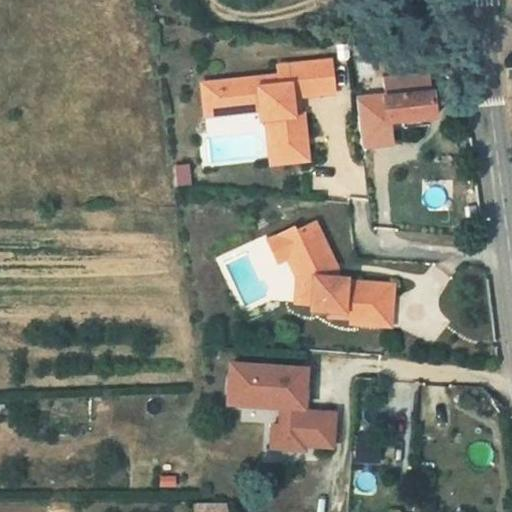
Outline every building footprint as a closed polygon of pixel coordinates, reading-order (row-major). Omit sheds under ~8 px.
[(291,118),(301,117),(303,139),(328,138),(322,92),(313,94),(310,73),(348,69),(345,39),(293,44),(294,52),(256,56),(257,64),(236,65),(238,90),(283,86),(284,96),(289,96),(291,118)] [(403,97),(449,91),(446,67),(442,67),(440,53),(412,56),(413,71),(400,72),(403,97)] [(235,58),(222,60),(225,92),(238,90),(236,65),(257,64),(256,56),(235,58)] [(303,139),(301,117),(291,118),(294,140),(303,139)] [(315,198),(273,223),(284,242),(289,239),(296,235),(308,252),(301,256),(299,287),(316,289),(316,294),(335,295),(334,301),(354,302),(354,295),(395,297),(398,267),(357,264),(358,254),(344,254),(336,242),(342,238),(315,198)] [(289,239),(301,256),(308,252),(296,235),(289,239)] [(394,310),(395,297),(354,295),(354,302),(354,308),(394,310)] [(318,351),(243,345),(240,384),(293,388),(290,425),(344,429),(346,396),(315,394),(318,351)] [(239,511),(236,493),(205,493),(205,511),(239,511)]
